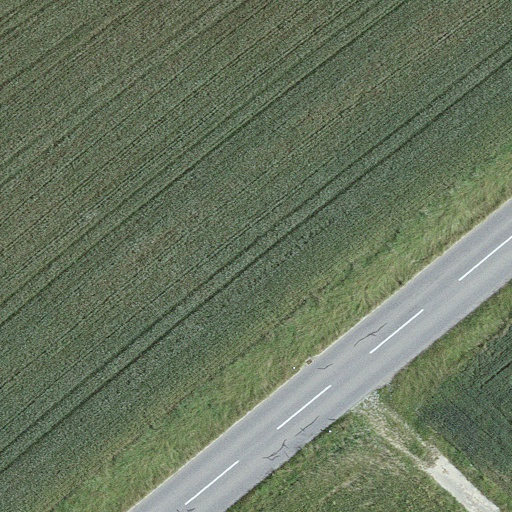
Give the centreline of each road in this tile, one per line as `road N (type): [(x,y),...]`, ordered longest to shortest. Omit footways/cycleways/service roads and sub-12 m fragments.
road 1 (secondary): [(511,250),(192,511)]
road 2 (track): [(345,388),(477,511)]
